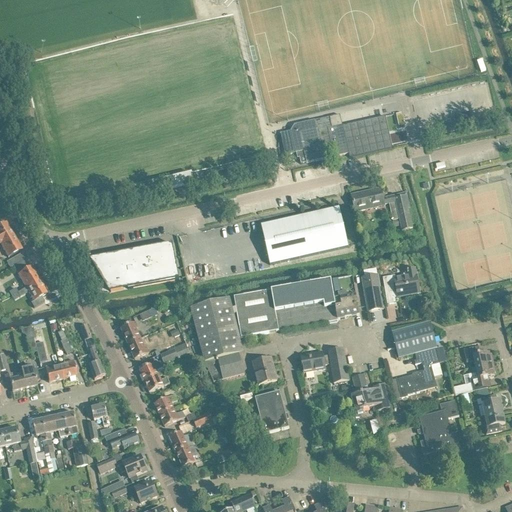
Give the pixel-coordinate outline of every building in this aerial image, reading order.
[(291,132),(281,134),(286,156),(296,154),(299,153),(300,158),(299,158),(301,165),(307,163),(307,164),(349,154),(350,159),(367,155),(368,155),(392,149),(392,147),(385,117),(343,126),(340,116),(295,125),(291,132)] [(455,123),(457,132),(473,128),(471,119),(455,123)] [(192,173),(133,187),(136,199),(195,185),(192,173)] [(352,196),(354,206),(356,212),(384,206),(384,205),(381,190),(352,196)] [(395,228),(401,227),(402,231),(413,229),(408,207),(406,197),(395,200),(396,202),(389,204),(395,228)] [(261,226),(264,236),(270,265),(348,248),(340,209),(261,226)] [(0,244),(0,245),(14,237),(6,223),(0,227),(0,244)] [(14,237),(0,245),(8,258),(20,251),(22,250),(14,237)] [(104,280),(109,288),(108,288),(111,292),(122,290),(121,286),(128,284),(129,290),(180,280),(178,270),(176,270),(175,262),(176,262),(173,245),(122,254),(123,259),(116,260),(116,259),(104,261),(104,262),(97,263),(97,264),(100,272),(104,280)] [(10,260),(13,266),(25,260),(21,254),(10,260)] [(13,266),(17,272),(28,266),(25,260),(13,266)] [(18,275),(26,288),(40,280),(32,267),(18,275)] [(364,272),(365,278),(377,276),(376,270),(364,272)] [(395,276),(383,279),(387,305),(396,303),(395,297),(398,296),(398,298),(420,294),(417,276),(416,276),(415,270),(407,271),(408,278),(396,280),(395,276)] [(362,279),(366,303),(368,312),(384,310),(378,276),(377,276),(365,278),(362,279)] [(14,301),(29,293),(34,302),(31,303),(34,309),(45,303),(42,297),(47,294),(40,280),(26,288),(12,297),(14,301)] [(331,281),(234,298),(241,339),(338,322),(338,320),(360,316),(356,296),(334,300),(331,281)] [(9,292),(12,297),(26,288),(18,293),(15,289),(9,292)] [(242,346),(230,300),(191,309),(205,364),(237,355),(235,347),(242,346)] [(155,309),(153,310),(140,316),(143,323),(158,316),(155,309)] [(121,329),(128,345),(141,339),(136,329),(138,329),(135,323),(121,329)] [(415,355),(436,350),(437,350),(430,323),(392,333),(399,359),(415,355)] [(89,366),(91,371),(94,381),(105,377),(86,326),(80,328),(85,341),(84,341),(92,364),(89,366)] [(170,333),(173,339),(180,336),(178,330),(170,333)] [(61,342),(67,355),(72,352),(72,351),(74,350),(69,339),(67,340),(62,331),(58,333),(62,342),(61,342)] [(141,339),(128,345),(135,360),(149,354),(147,348),(145,349),(141,339)] [(474,361),(476,368),(494,364),(492,355),(490,355),(490,353),(480,355),(479,347),(464,350),(466,363),(474,361)] [(160,356),(164,365),(178,359),(178,358),(182,357),(178,349),(175,350),(160,356)] [(304,374),(314,372),(325,370),(324,366),(330,365),(334,384),(349,381),(344,350),(329,352),(329,356),(323,357),(323,353),(301,357),(304,374)] [(417,375),(403,379),(408,397),(420,393),(420,392),(437,388),(432,369),(440,366),(436,350),(415,355),(418,364),(415,365),(415,366),(422,364),(424,371),(416,373),(417,375)] [(237,355),(205,364),(214,383),(235,378),(245,375),(239,355),(237,355)] [(253,364),(255,373),(259,386),(277,381),(273,366),(271,367),(270,360),(271,360),(271,359),(253,364)] [(73,362),(58,365),(59,368),(62,380),(77,377),(73,362)] [(140,371),(145,382),(159,376),(156,371),(162,368),(160,362),(140,371)] [(469,375),(471,383),(468,384),(467,386),(454,389),(456,396),(488,389),(486,378),(495,376),(494,374),(496,373),(494,364),(476,368),(477,373),(469,375)] [(45,368),(47,373),(49,383),(62,380),(59,368),(56,368),(55,366),(45,368)] [(23,377),(22,377),(25,389),(37,386),(36,381),(39,380),(36,368),(33,369),(33,367),(21,370),(23,377)] [(5,375),(6,378),(8,388),(11,387),(12,392),(25,389),(22,377),(13,379),(12,374),(5,375)] [(353,378),(355,388),(357,395),(351,397),(355,412),(356,412),(357,415),(363,413),(363,410),(375,407),(377,412),(390,409),(384,385),(374,388),(374,390),(369,392),(364,375),(353,378)] [(159,376),(145,382),(150,394),(170,385),(167,379),(161,381),(159,376)] [(408,397),(403,379),(402,376),(391,379),(400,410),(411,407),(408,397)] [(255,399),(262,426),(265,435),(289,429),(280,392),(255,399)] [(468,394),(461,396),(465,412),(471,411),(468,394)] [(481,399),(485,417),(503,413),(500,401),(498,402),(496,395),(481,399)] [(155,405),(160,416),(174,410),(171,404),(178,402),(175,396),(155,405)] [(442,413),(429,417),(420,419),(422,430),(418,431),(420,435),(424,434),(425,441),(420,443),(424,456),(437,453),(435,447),(450,443),(453,454),(464,451),(459,432),(452,434),(448,419),(459,417),(455,401),(440,405),(442,413)] [(94,421),(102,420),(104,428),(110,427),(108,418),(105,406),(92,409),(94,421)] [(174,410),(160,416),(165,427),(185,418),(182,413),(176,416),(174,410)] [(193,422),(197,429),(213,421),(212,419),(219,416),(217,412),(210,415),(210,414),(193,422)] [(74,413),(63,416),(68,436),(79,434),(74,413)] [(194,413),(186,417),(189,423),(197,420),(194,413)] [(485,417),(485,419),(488,428),(485,429),(487,436),(502,432),(500,426),(505,425),(503,413),(485,417)] [(63,416),(53,418),(56,432),(64,430),(65,437),(68,436),(63,416)] [(43,420),(53,465),(57,464),(52,446),(51,440),(50,434),(56,432),(53,418),(43,420)] [(40,471),(41,477),(55,473),(53,465),(43,420),(33,423),(36,437),(41,435),(42,442),(44,448),(49,468),(40,470),(40,471)] [(95,423),(88,425),(92,444),(99,442),(95,423)] [(18,429),(2,433),(5,447),(13,446),(14,453),(27,450),(30,465),(37,464),(34,449),(36,448),(34,438),(25,440),(25,443),(21,443),(18,429)] [(125,431),(105,438),(108,446),(111,446),(113,451),(123,447),(125,451),(140,445),(135,435),(128,438),(125,431)] [(221,438),(224,439),(226,445),(229,444),(224,432),(219,435),(221,438)] [(170,438),(176,453),(193,446),(188,436),(184,438),(182,433),(170,438)] [(468,436),(470,442),(473,442),(479,440),(477,434),(472,435),(471,435),(468,436)] [(75,441),(71,442),(73,449),(77,468),(81,467),(88,465),(85,455),(79,457),(77,448),(75,441)] [(65,445),(60,446),(65,468),(70,467),(65,445)] [(193,446),(176,453),(183,468),(195,463),(193,458),(197,456),(193,446)] [(228,454),(217,458),(219,464),(231,459),(235,458),(232,452),(228,454)] [(141,457),(119,467),(122,474),(126,472),(129,480),(131,484),(139,481),(137,476),(138,476),(147,472),(141,457)] [(96,467),(98,476),(100,475),(100,476),(118,468),(114,460),(96,467)] [(40,471),(33,473),(35,482),(42,480),(41,477),(40,471)] [(152,483),(142,487),(129,493),(132,499),(138,497),(141,505),(158,498),(152,483)] [(109,494),(109,495),(111,500),(127,493),(125,487),(114,492),(113,492),(109,494)] [(111,488),(101,492),(103,497),(109,495),(109,494),(113,492),(111,488)] [(244,511),(247,511),(256,507),(251,495),(231,504),(233,509),(226,511),(244,511)] [(285,508),(279,511),(294,511),(289,498),(282,501),(285,508)]
